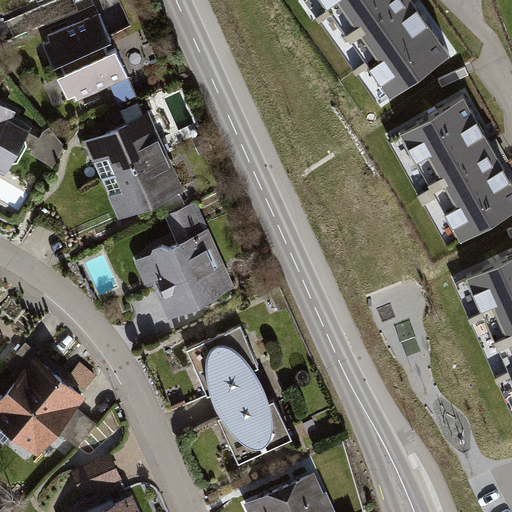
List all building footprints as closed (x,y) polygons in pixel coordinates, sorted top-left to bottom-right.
[(326,0),(393,92),(450,51),(413,0),(326,0)] [(99,13),(48,36),(51,42),(45,45),(54,66),(60,63),(63,70),(114,47),(99,13)] [(114,47),(63,70),(65,75),(60,78),(69,100),(75,97),(78,103),(129,81),(114,47)] [(511,179),(464,94),(401,130),(462,236),(511,208),(511,179)] [(0,106),(0,148),(18,158),(33,132),(13,120),(16,115),(0,106)] [(150,115),(85,144),(102,183),(168,154),(150,115)] [(34,138),(51,156),(69,141),(53,122),(34,138)] [(18,158),(0,148),(0,175),(6,179),(18,158)] [(168,154),(102,183),(119,222),(185,193),(168,154)] [(143,261),(169,320),(236,291),(197,204),(164,219),(176,246),(143,261)] [(511,254),(467,275),(511,374),(511,254)] [(212,394),(216,407),(265,386),(256,370),(260,368),(242,327),(188,351),(208,396),(212,394)] [(0,398),(0,423),(13,435),(63,379),(36,355),(37,354),(25,343),(4,366),(18,378),(0,398)] [(63,379),(13,435),(37,457),(60,431),(77,447),(97,424),(78,408),(86,399),(63,379)] [(265,386),(216,407),(223,420),(219,421),(239,465),(293,441),(275,401),(270,402),(265,386)] [(111,454),(72,471),(83,495),(121,478),(111,454)] [(317,473),(245,505),(248,511),(338,511),(329,491),(325,492),(317,473)] [(96,511),(140,511),(133,496),(96,511)]
